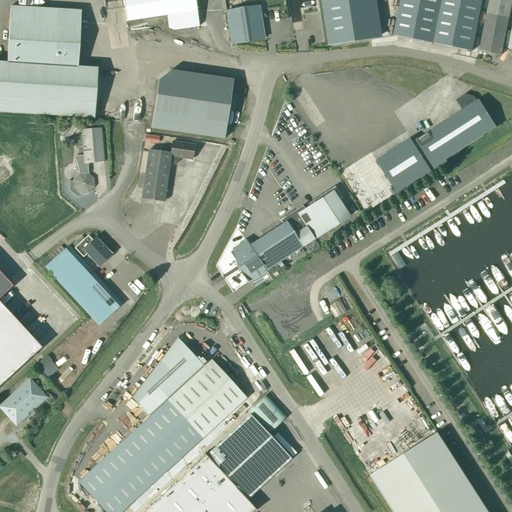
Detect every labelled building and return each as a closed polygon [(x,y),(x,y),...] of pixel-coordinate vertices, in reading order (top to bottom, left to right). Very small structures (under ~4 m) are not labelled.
[(104,0),(90,0),(92,9),(106,7),(104,0)] [(123,0),(127,22),(166,16),(168,29),(174,31),(198,27),(194,0),(123,0)] [(370,0),(321,0),(329,47),(376,39),(377,39),(370,0)] [(482,0),(400,0),(393,36),(472,52),(482,0)] [(509,44),(503,43),(506,31),(511,0),(489,0),(480,51),(479,51),(501,56),(503,46),(509,47),(508,49),(511,49),(511,30),(509,44)] [(77,67),(80,11),(10,7),(6,63),(0,62),(0,112),(93,119),(97,69),(77,67)] [(263,39),(258,7),(226,12),(231,44),(263,39)] [(232,80),(171,71),(157,81),(150,129),(223,139),(232,80)] [(477,102),(474,97),(465,94),(456,101),(462,111),(413,143),(410,139),(376,161),(398,195),(448,163),(446,160),(496,127),(479,100),(477,102)] [(67,141),(78,128),(68,119),(57,133),(67,141)] [(101,129),(81,130),(83,155),(83,164),(87,164),(103,163),(101,129)] [(170,153),(169,163),(176,164),(179,161),(180,158),(191,160),(194,145),(172,142),(170,153)] [(170,153),(148,150),(141,198),(163,202),(169,163),(170,153)] [(80,155),(73,157),(77,166),(78,175),(73,181),(68,181),(69,191),(77,198),(80,194),(88,193),(93,187),(93,179),(87,174),(88,174),(87,164),(83,164),(83,155),(80,155)] [(302,207),(295,211),(314,240),(325,233),(341,222),(349,217),(333,191),(304,210),(302,207)] [(247,244),(234,252),(240,262),(241,262),(250,277),(263,269),(265,272),(265,271),(271,279),(281,273),(286,270),(280,262),(302,248),(314,240),(295,211),(280,221),(282,224),(249,246),(247,244)] [(84,240),(81,236),(72,245),(75,248),(84,240)] [(84,240),(75,248),(83,257),(86,254),(98,266),(110,254),(95,238),(92,241),(88,236),(84,240)] [(53,260),(44,268),(57,282),(98,326),(120,306),(79,262),(66,247),(63,250),(53,260)] [(60,247),(48,256),(53,260),(63,250),(60,247)] [(0,385),(41,348),(0,303),(0,297),(13,286),(0,271),(0,385)] [(203,367),(177,338),(131,398),(149,417),(78,483),(104,511),(121,511),(201,439),(246,398),(210,360),(203,367)] [(58,370),(55,366),(45,375),(48,379),(58,370)] [(0,407),(15,425),(34,408),(45,398),(29,380),(0,406),(0,407)] [(265,396),(249,411),(269,433),(285,418),(265,396)] [(290,459),(283,451),(250,415),(206,456),(204,454),(205,456),(144,511),(251,511),(254,510),(255,511),(256,511),(246,500),(290,459)] [(393,511),(488,511),(438,433),(370,476),(393,511)] [(325,496),(334,491),(322,467),(313,472),(325,496)]
